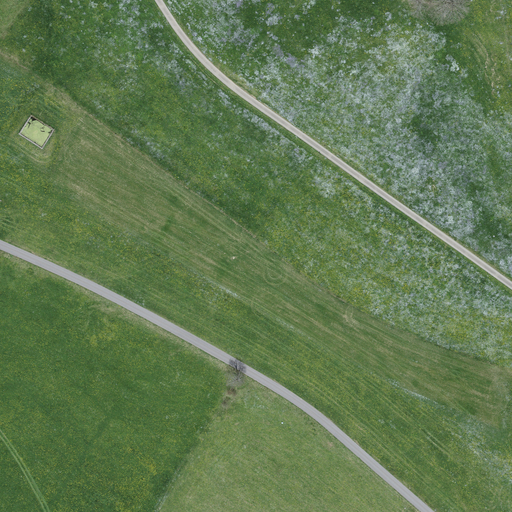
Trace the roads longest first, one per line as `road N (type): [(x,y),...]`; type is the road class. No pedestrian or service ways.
road 1 (unclassified): [(426,511),(281,391),(0,243)]
road 2 (track): [(511,290),(250,105),(152,0)]
